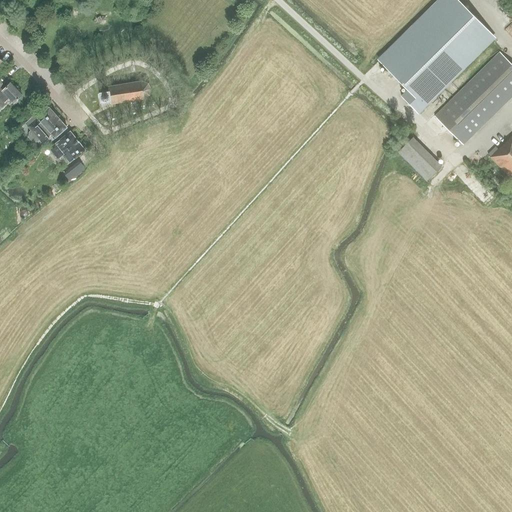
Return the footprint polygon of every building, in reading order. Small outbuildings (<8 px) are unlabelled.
[(457,0),(440,0),(380,61),(408,89),(401,96),(417,112),(494,37),(457,0)] [(435,117),(455,136),(463,145),(511,97),(511,64),(500,52),(435,117)] [(140,81),(139,81),(108,87),(109,90),(100,92),(101,101),(110,100),(110,104),(143,99),(144,98),(145,98),(146,97),(147,97),(148,96),(148,95),(149,94),(149,93),(150,92),(150,90),(150,89),(149,87),(149,86),(148,85),(147,84),(147,83),(146,83),(145,82),(144,82),(143,81),(141,81),(140,81)] [(0,108),(5,104),(4,103),(9,98),(14,103),(22,95),(10,83),(6,87),(4,84),(0,87),(0,108)] [(67,127),(49,107),(46,111),(43,108),(25,124),(31,130),(29,132),(29,138),(32,142),(37,142),(39,140),(43,144),(53,135),(55,138),(67,127)] [(85,150),(74,136),(70,132),(55,144),(50,149),(58,159),(64,155),(70,163),(85,150)] [(511,136),(509,139),(502,132),(491,142),(499,150),(491,158),(511,179),(511,136)] [(427,181),(441,166),(413,138),(398,152),(427,181)] [(78,175),(73,170),(67,175),(71,180),(78,175)]
